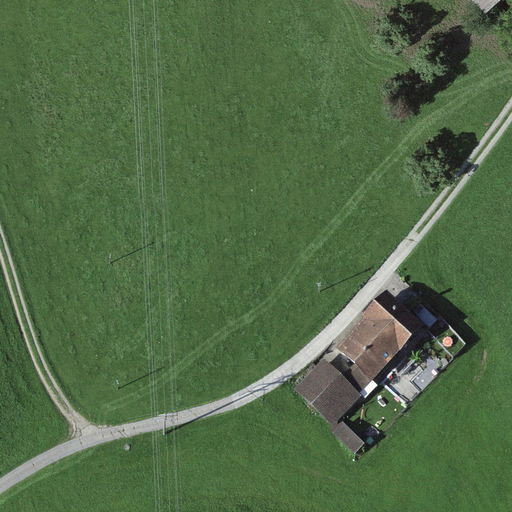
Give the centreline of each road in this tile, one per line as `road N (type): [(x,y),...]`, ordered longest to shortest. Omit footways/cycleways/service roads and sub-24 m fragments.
road 1 (unclassified): [(511,101),(430,217),(316,350),(262,391),(95,437),(0,488)]
road 2 (track): [(95,437),(50,388),(0,240)]
